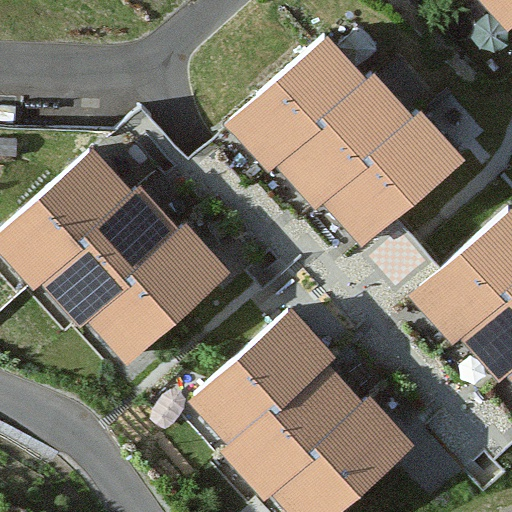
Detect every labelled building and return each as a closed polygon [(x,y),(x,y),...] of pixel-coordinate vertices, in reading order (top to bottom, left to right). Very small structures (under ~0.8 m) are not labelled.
[(511,0),(484,0),(507,26),(511,21),(511,0)] [(361,84),(326,42),(225,126),(266,174),(276,165),(314,211),(322,204),(360,249),(465,162),(421,109),(410,118),(373,74),(361,84)] [(130,191),(91,147),(0,227),(0,257),(35,297),(45,289),(78,327),(87,319),(125,363),(229,271),(185,222),(178,228),(139,183),(130,191)] [(511,219),(508,215),(413,296),(453,341),(461,334),(499,377),(508,369),(511,372),(511,219)] [(334,358),(290,310),(188,404),(230,450),(224,455),(265,499),(273,491),(292,511),(333,511),(410,442),(368,397),(362,402),(327,364),(334,358)]
